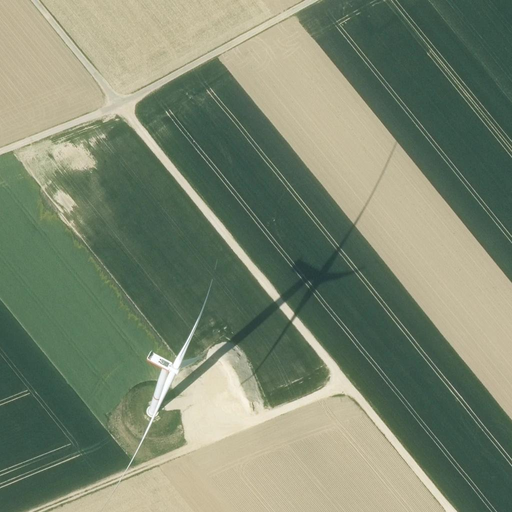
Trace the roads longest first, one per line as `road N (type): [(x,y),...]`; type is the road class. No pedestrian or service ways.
road 1 (track): [(452,511),(122,105)]
road 2 (track): [(273,414),(35,511)]
road 3 (track): [(315,0),(122,105)]
road 4 (track): [(36,0),(122,105)]
road 5 (track): [(122,105),(0,160)]
